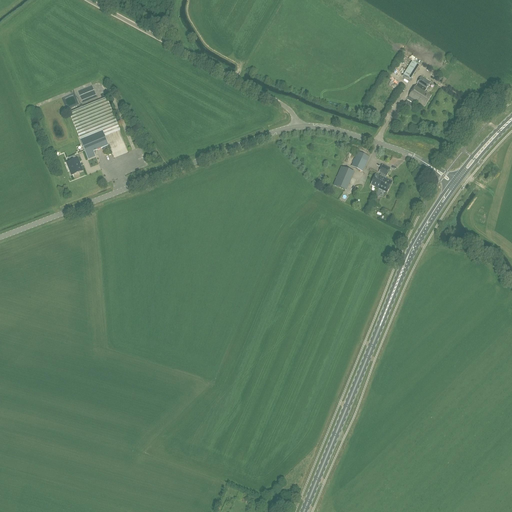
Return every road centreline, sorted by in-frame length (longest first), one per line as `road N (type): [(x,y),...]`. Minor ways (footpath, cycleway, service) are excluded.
road 1 (primary): [(304,511),(405,264),(454,183)]
road 2 (tertiary): [(298,126),(0,237)]
road 3 (unclassified): [(298,126),(277,102),(89,0)]
road 4 (tertiary): [(454,183),(397,148),(298,126)]
